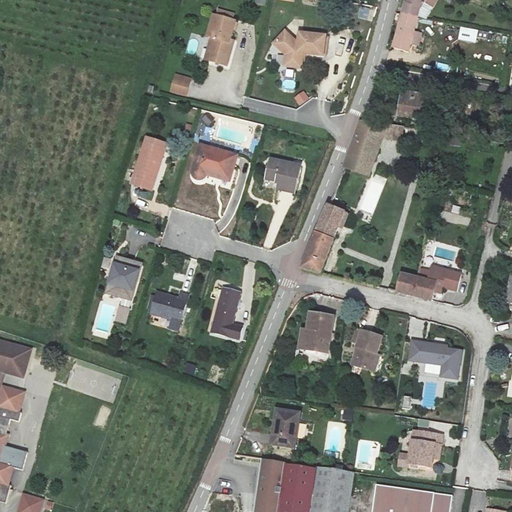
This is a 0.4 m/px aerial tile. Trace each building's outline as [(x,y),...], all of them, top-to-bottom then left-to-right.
[(425,0),(405,0),(403,12),(417,19),(420,9),(425,0)] [(417,19),(403,12),(394,47),(408,53),(417,19)] [(219,54),(220,49),(223,31),(202,26),(197,48),(200,49),(199,56),(201,61),(200,72),(213,75),(215,66),(221,67),(223,55),(219,54)] [(458,40),(476,43),(478,30),(461,27),(458,40)] [(416,31),(413,45),(419,46),(422,33),(416,31)] [(323,44),(297,39),(295,50),(282,37),(273,46),(286,59),(284,73),(297,75),(300,61),(320,64),(323,44)] [(286,59),(273,46),(270,49),(283,60),(280,72),(284,73),(286,59)] [(282,88),(295,90),(296,81),(283,79),(282,88)] [(304,91),(294,98),(300,106),(310,99),(304,91)] [(425,103),(400,99),(396,124),(421,128),(425,103)] [(342,165),(365,171),(373,147),(393,150),(398,136),(372,132),(355,130),(346,154),(342,165)] [(154,162),(159,163),(164,148),(142,142),(129,186),(146,190),(154,162)] [(234,159),(197,148),(189,175),(190,178),(191,181),(194,183),(198,184),(202,178),(227,185),(234,159)] [(300,166),(269,159),(265,178),(279,181),(278,188),(294,192),(300,166)] [(154,162),(146,190),(151,192),(159,163),(154,162)] [(360,187),(365,171),(342,165),(337,179),(360,187)] [(302,268),(321,272),(334,230),(338,231),(344,214),(325,207),(312,238),(301,267),(302,268)] [(140,263),(117,257),(107,292),(130,298),(140,263)] [(77,265),(74,279),(79,281),(83,266),(77,265)] [(419,269),(417,279),(435,283),(440,283),(442,274),(419,269)] [(511,277),(501,275),(493,304),(511,309),(511,277)] [(435,283),(417,279),(402,276),(399,293),(410,295),(433,300),(435,283)] [(241,291),(223,286),(211,330),(240,338),(244,324),(233,321),(241,291)] [(179,298),(158,292),(152,313),(180,321),(188,293),(180,291),(179,298)] [(115,322),(126,324),(130,308),(119,305),(115,322)] [(302,342),(300,360),(323,364),(328,326),(305,323),(302,342)] [(356,352),(360,339),(352,336),(348,349),(356,352)] [(9,341),(0,338),(0,365),(2,366),(9,341)] [(379,345),(360,339),(356,352),(350,372),(369,377),(379,345)] [(28,347),(9,341),(2,366),(21,371),(28,347)] [(300,360),(302,342),(296,341),(293,359),(300,360)] [(460,378),(463,346),(410,341),(409,362),(425,363),(424,375),(460,378)] [(511,360),(508,360),(503,399),(511,400),(511,360)] [(0,483),(4,484),(9,466),(0,463),(0,449),(8,418),(15,420),(19,410),(14,409),(19,392),(0,386),(0,387),(0,483)] [(405,396),(403,408),(410,410),(412,398),(405,396)] [(353,421),(352,410),(343,411),(344,422),(353,421)] [(419,419),(418,426),(429,428),(430,421),(419,419)] [(294,423),(271,420),(268,454),(290,457),(294,423)] [(511,427),(508,427),(503,461),(511,463),(511,427)] [(444,435),(413,428),(408,454),(400,454),(397,467),(408,469),(409,464),(433,468),(435,461),(440,462),(444,435)] [(347,511),(352,474),(262,462),(255,511),(347,511)] [(9,486),(4,484),(0,483),(0,504),(3,506),(9,486)] [(376,485),(372,511),(450,511),(452,496),(376,485)] [(24,493),(18,511),(41,511),(45,500),(24,493)] [(226,511),(229,500),(205,496),(202,511),(226,511)]
